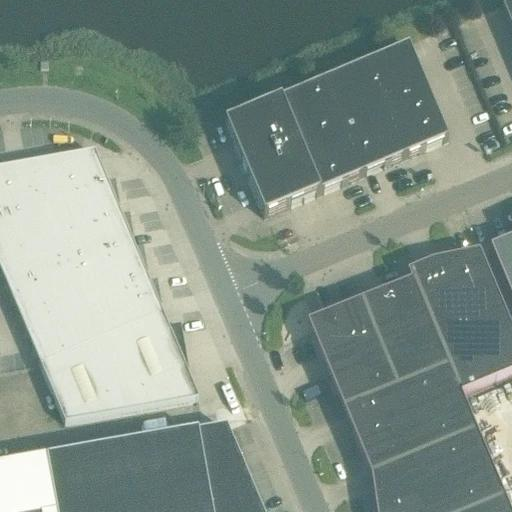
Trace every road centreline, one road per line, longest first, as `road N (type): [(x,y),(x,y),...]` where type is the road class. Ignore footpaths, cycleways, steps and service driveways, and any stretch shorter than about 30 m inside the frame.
road 1 (unclassified): [(225,294),(169,171),(139,138),(110,117),(65,103),(0,105)]
road 2 (unclassified): [(511,177),(225,294)]
road 3 (unclassified): [(316,511),(225,294)]
